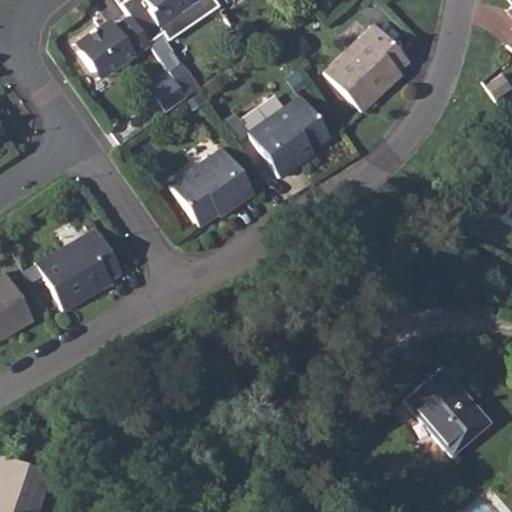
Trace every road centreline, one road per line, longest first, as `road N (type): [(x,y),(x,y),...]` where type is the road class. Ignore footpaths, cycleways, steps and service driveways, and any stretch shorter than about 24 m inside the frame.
road 1 (residential): [(175,287),(376,170),(422,119),(443,79),(461,0)]
road 2 (residential): [(0,401),(175,287)]
road 3 (residential): [(77,146),(175,287)]
road 4 (residential): [(4,33),(77,146)]
